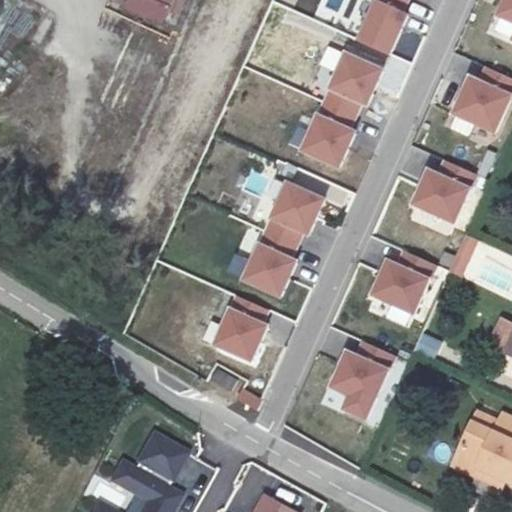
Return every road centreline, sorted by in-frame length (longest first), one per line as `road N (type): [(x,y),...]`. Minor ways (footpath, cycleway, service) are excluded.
road 1 (residential): [(259,442),(459,0)]
road 2 (residential): [(259,442),(0,288)]
road 3 (residential): [(382,511),(259,442)]
